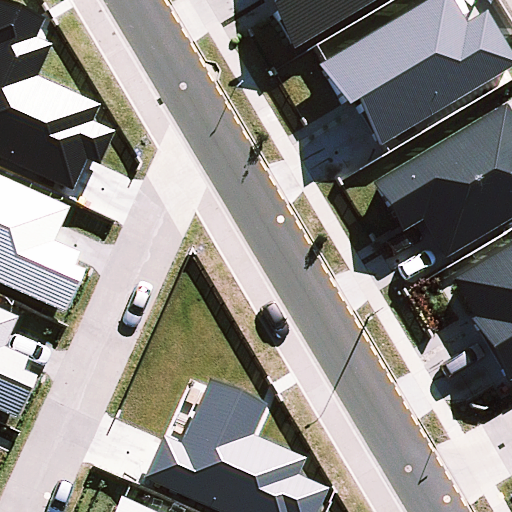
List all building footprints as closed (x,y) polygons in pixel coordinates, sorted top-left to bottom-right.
[(0,0),(0,154),(68,185),(82,155),(96,161),(111,128),(89,118),(96,103),(33,74),(49,42),(31,34),(41,16),(2,0),(0,0)] [(261,0),(288,46),(366,0),(261,0)] [(375,142),(511,63),(511,59),(482,8),(460,21),(447,0),(421,0),(317,60),(340,101),(349,96),(375,142)] [(439,254),(511,210),(511,120),(501,102),(369,180),(398,229),(417,217),(439,254)] [(0,281),(60,308),(79,264),(68,260),(74,249),(49,238),(65,203),(0,174),(0,281)] [(502,378),(511,371),(511,236),(447,275),(470,314),(465,316),(502,378)] [(0,409),(12,414),(31,371),(18,365),(23,353),(1,343),(14,315),(0,308),(0,409)] [(157,433),(139,474),(223,511),(311,511),(324,485),(293,471),(300,455),(249,432),(263,401),(204,375),(175,441),(157,433)] [(177,511),(149,499),(146,507),(115,492),(105,511),(177,511)]
